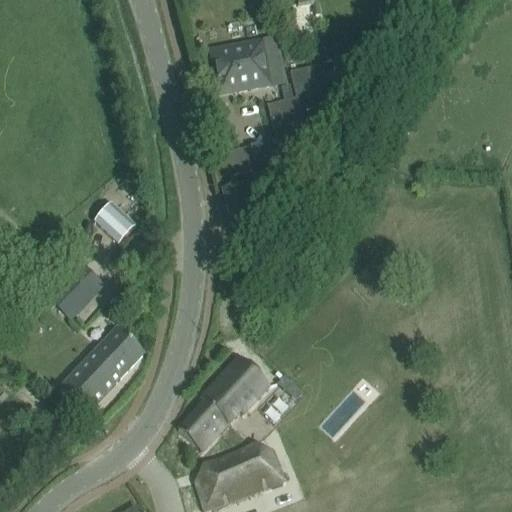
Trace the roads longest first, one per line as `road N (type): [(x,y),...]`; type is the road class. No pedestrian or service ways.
road 1 (unclassified): [(134,450),(180,346),(188,276),(176,138),(135,0)]
road 2 (unclassified): [(228,302),(314,220),(454,0)]
